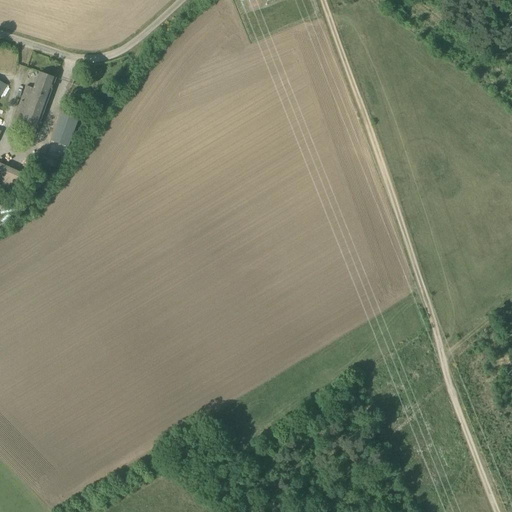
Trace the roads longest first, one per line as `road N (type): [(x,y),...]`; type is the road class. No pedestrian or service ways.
road 1 (track): [(322,0),(442,362)]
road 2 (unclassified): [(0,33),(95,54),(125,45),(180,0)]
road 3 (track): [(442,362),(496,511)]
